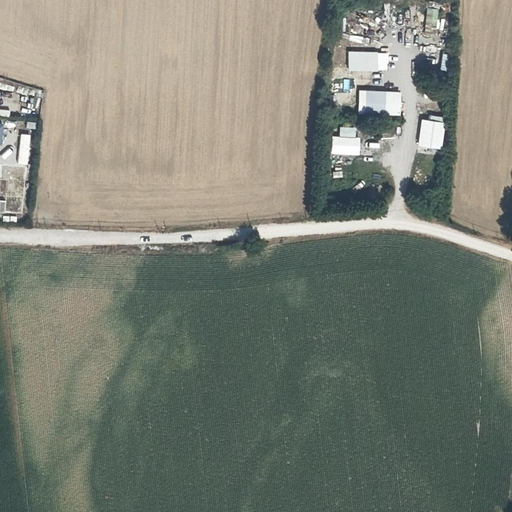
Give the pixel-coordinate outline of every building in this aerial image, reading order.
[(426,25),(436,25),(436,7),(425,8),(426,25)] [(448,71),(450,53),(441,53),(440,70),(448,71)] [(394,88),(394,75),(364,75),(364,88),(394,88)] [(0,80),(0,86),(9,89),(10,83),(0,80)] [(358,90),(357,114),(400,115),(400,90),(358,90)] [(419,119),(417,147),(441,148),(444,121),(419,119)] [(331,154),(359,154),(359,136),(355,136),(355,126),(339,126),(339,135),(330,136),(331,154)] [(18,195),(29,195),(29,164),(6,163),(6,188),(18,188),(18,195)]
